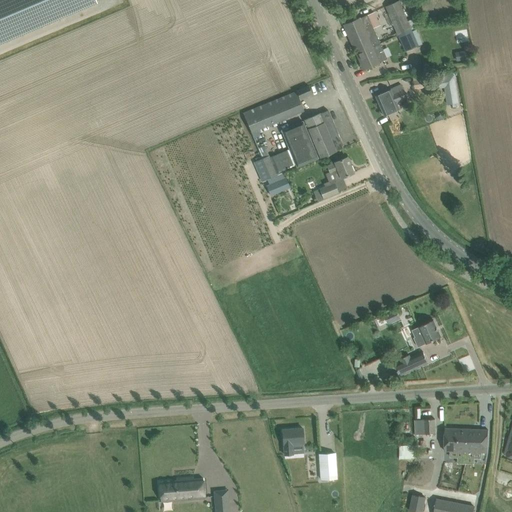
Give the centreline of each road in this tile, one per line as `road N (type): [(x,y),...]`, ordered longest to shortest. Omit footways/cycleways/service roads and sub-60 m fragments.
road 1 (unclassified): [(511,390),(81,420),(0,441)]
road 2 (tertiary): [(511,286),(439,252),(407,214),(311,0)]
